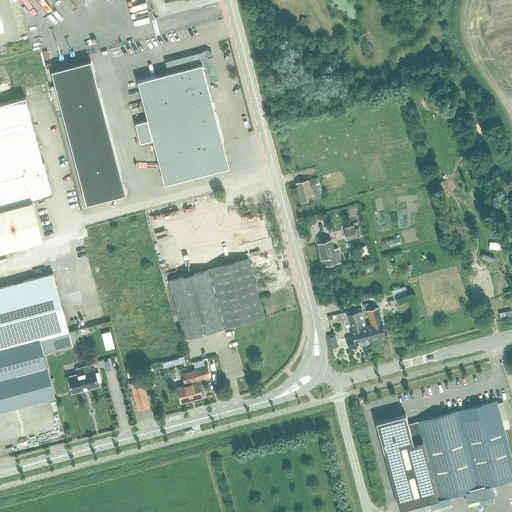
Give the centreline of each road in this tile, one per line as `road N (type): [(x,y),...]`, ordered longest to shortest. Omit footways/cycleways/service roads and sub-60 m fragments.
road 1 (tertiary): [(312,368),(316,322),(230,0)]
road 2 (tertiary): [(0,472),(276,397),(312,368)]
road 3 (tertiary): [(334,381),(511,334)]
road 4 (unclassified): [(369,511),(334,381)]
